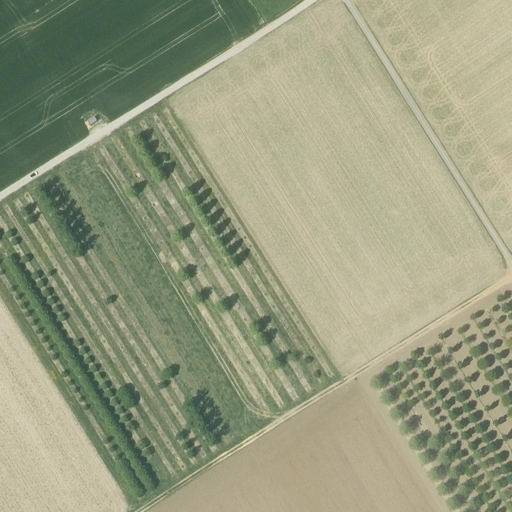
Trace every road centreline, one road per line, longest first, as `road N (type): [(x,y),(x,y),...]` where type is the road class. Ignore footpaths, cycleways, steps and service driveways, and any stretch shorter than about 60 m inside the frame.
road 1 (track): [(511,275),(134,511)]
road 2 (track): [(0,195),(311,0)]
road 3 (track): [(511,264),(346,0)]
